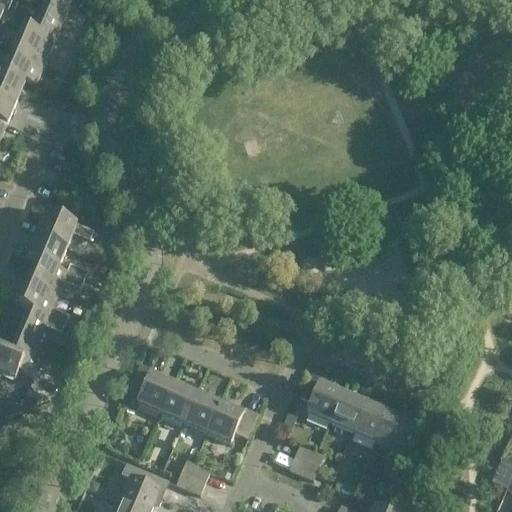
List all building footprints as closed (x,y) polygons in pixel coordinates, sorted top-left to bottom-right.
[(48,0),(34,34),(54,43),(72,0),(48,0)] [(54,43),(34,34),(24,30),(14,52),(45,65),(54,43)] [(5,74),(4,74),(25,83),(25,84),(35,88),(45,65),(14,52),(5,74)] [(25,83),(4,74),(5,74),(0,71),(0,98),(16,105),(25,84),(25,83)] [(16,105),(0,98),(0,125),(6,128),(16,105)] [(67,250),(73,236),(89,243),(93,234),(46,214),(36,237),(67,250)] [(36,263),(37,263),(57,272),(58,271),(67,250),(36,237),(27,259),(36,263)] [(37,263),(36,263),(27,285),(58,298),(64,285),(80,292),(84,283),(66,276),(66,275),(58,271),(57,272),(37,263)] [(84,283),(87,275),(70,267),(66,275),(66,276),(84,283)] [(68,321),(69,319),(52,312),(58,298),(27,285),(18,308),(27,312),(65,328),(68,321)] [(27,312),(9,355),(30,364),(45,329),(61,336),(65,328),(27,312)] [(68,321),(65,328),(73,332),(76,325),(68,321)] [(9,355),(0,351),(0,376),(14,382),(18,374),(24,377),(30,364),(9,355)] [(137,407),(160,417),(173,387),(159,382),(161,377),(139,368),(129,392),(141,397),(137,407)] [(330,426),(342,397),(329,391),(330,387),(309,377),(298,401),(310,406),(306,416),(330,426)] [(173,387),(160,417),(183,427),(198,393),(188,389),(187,393),(173,387)] [(198,393),(183,427),(206,436),(219,407),(205,401),(207,397),(198,393)] [(352,436),(367,402),(358,398),(356,403),(342,397),(330,426),(352,436)] [(375,446),(388,416),(374,410),(376,406),(367,402),(352,436),(375,446)] [(232,413),(219,407),(206,436),(230,447),(234,437),(246,442),(256,418),(234,408),(232,413)] [(388,416),(375,446),(399,456),(404,446),(415,451),(426,427),(403,418),(402,422),(388,416)] [(318,472),(323,460),(299,450),(294,462),(318,472)] [(294,462),(289,474),(313,484),(318,472),(294,462)] [(186,464),(181,476),(205,487),(210,475),(186,464)] [(501,465),(497,474),(504,477),(508,475),(511,469),(501,465)] [(119,507),(131,511),(151,511),(154,506),(159,507),(168,485),(144,475),(139,487),(129,483),(119,507)] [(181,476),(176,488),(200,499),(205,487),(181,476)]
